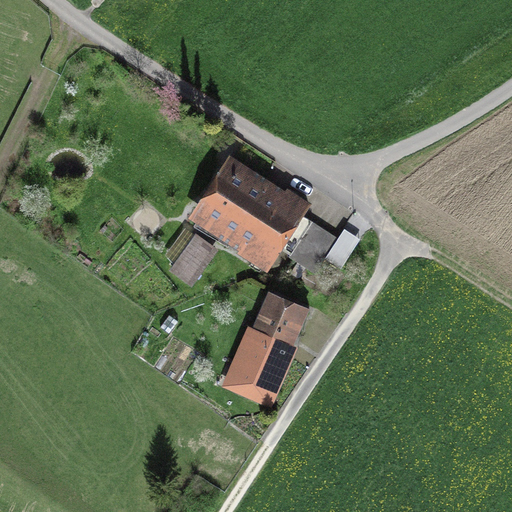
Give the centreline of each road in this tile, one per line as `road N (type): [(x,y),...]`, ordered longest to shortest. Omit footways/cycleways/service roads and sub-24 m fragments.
road 1 (unclassified): [(333,184),(53,0)]
road 2 (track): [(228,511),(404,245)]
road 3 (unclassified): [(511,85),(333,184)]
road 4 (track): [(79,20),(0,181)]
road 5 (unclassified): [(333,184),(404,245),(433,256)]
